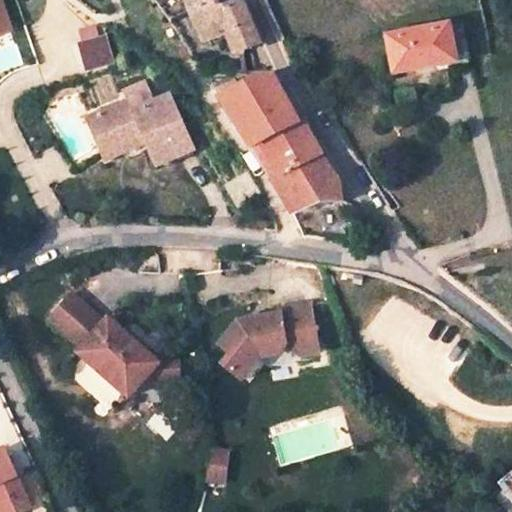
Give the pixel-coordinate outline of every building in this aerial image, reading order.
[(186,2),(204,46),(226,37),(235,58),(260,49),(244,10),(221,13),(215,0),(153,0),(154,2),(161,13),(186,2)] [(0,37),(11,34),(0,2),(0,37)] [(447,35),(390,46),(396,79),(453,68),(454,77),(471,74),(464,31),(447,35)] [(106,35),(77,43),(85,71),(114,63),(106,35)] [(274,79),(256,80),(220,103),(251,153),(259,147),(297,124),(274,79)] [(128,103),(87,122),(104,158),(145,138),(159,165),(194,149),(167,96),(133,113),(128,103)] [(342,205),(345,205),(358,210),(334,174),(300,122),(297,124),(259,147),(279,179),(270,184),(293,221),(304,238),(336,244),(357,232),(342,205)] [(248,174),(226,188),(239,211),(261,196),(248,174)] [(145,382),(157,362),(102,320),(99,324),(61,301),(40,327),(74,355),(72,359),(129,403),(145,382)] [(236,323),(219,345),(230,355),(221,365),(238,377),(255,355),(275,351),(282,342),(296,353),(314,349),(306,305),(276,311),(278,316),(236,323)] [(157,362),(145,382),(179,378),(176,359),(157,362)] [(0,511),(23,511),(33,509),(8,445),(0,447),(0,511)] [(205,482),(226,484),(229,448),(208,446),(205,482)]
